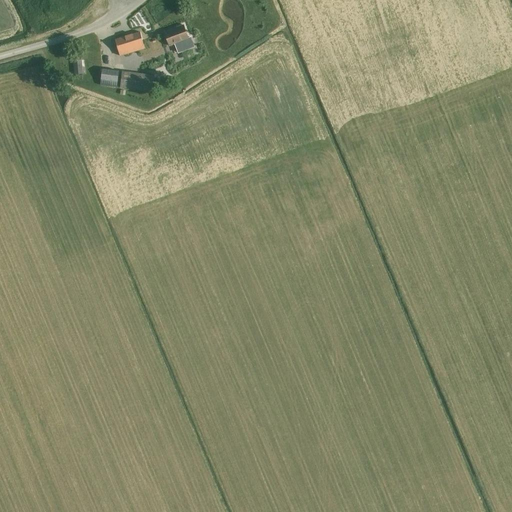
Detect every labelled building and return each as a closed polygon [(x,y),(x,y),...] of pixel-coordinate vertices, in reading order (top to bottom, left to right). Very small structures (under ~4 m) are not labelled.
[(183,25),(165,32),(170,46),(175,44),(178,53),(194,47),(191,38),(188,39),(183,25)] [(120,57),(145,49),(140,32),(132,35),(125,37),(125,38),(115,41),(120,57)] [(83,74),(81,60),(73,61),(74,75),(83,74)] [(119,71),(102,69),(100,86),(117,88),(119,71)] [(154,76),(122,72),(120,88),(152,92),(154,76)]
